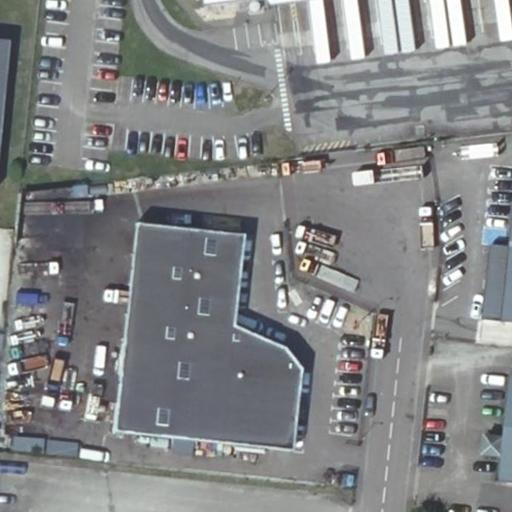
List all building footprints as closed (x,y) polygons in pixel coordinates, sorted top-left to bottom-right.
[(180,0),(184,24),(209,21),(223,19),(251,14),(347,0),(180,0)] [(415,0),(347,0),(251,14),(253,23),(415,0)] [(225,27),(223,19),(209,21),(212,30),(225,27)] [(278,350),(229,325),(239,234),(131,222),(108,431),(287,451),(296,369),(278,350)] [(479,319),(511,322),(511,239),(511,248),(488,245),(479,319)] [(511,372),(504,434),(502,455),(499,483),(511,484),(511,372)] [(502,455),(504,434),(482,432),(480,452),(502,455)]
